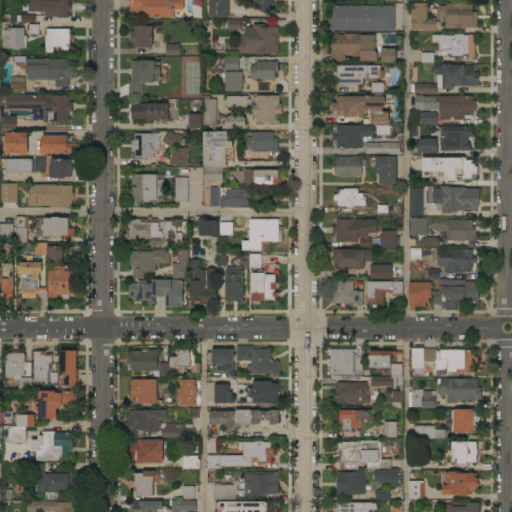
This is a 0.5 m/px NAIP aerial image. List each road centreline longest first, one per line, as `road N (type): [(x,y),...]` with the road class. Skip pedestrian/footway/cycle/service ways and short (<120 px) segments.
road 1 (residential): [(104,511),(106,0)]
road 2 (tertiary): [(508,331),(508,0)]
road 3 (residential): [(306,329),(305,0)]
road 4 (residential): [(511,330),(203,330)]
road 5 (residential): [(0,329),(203,330)]
road 6 (residential): [(305,511),(306,329)]
road 7 (tertiary): [(507,511),(508,331)]
